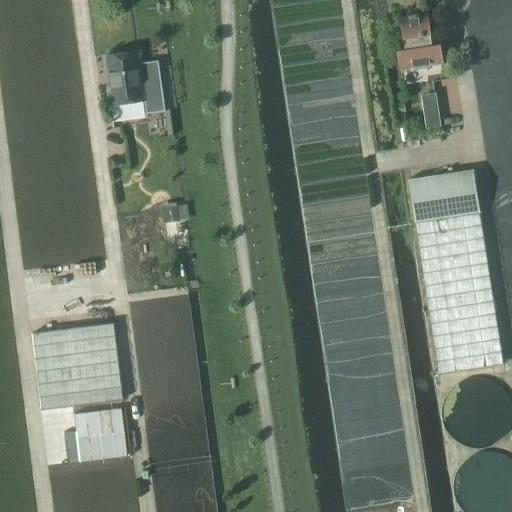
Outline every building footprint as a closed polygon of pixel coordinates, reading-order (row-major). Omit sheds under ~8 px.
[(398,51),(400,69),(413,67),(414,69),(429,67),(429,64),(442,62),(439,44),(431,45),(426,15),(419,16),(418,15),(408,16),(408,17),(400,19),(405,49),(398,51)] [(113,54),(107,55),(111,85),(107,85),(110,103),(111,103),(113,119),(135,116),(133,100),(145,98),(147,112),(164,110),(157,61),(141,63),(139,51),(134,52),(129,52),(125,49),(117,50),(113,54)] [(404,103),(397,105),(398,112),(405,111),(404,103)] [(439,126),(437,110),(425,112),(427,128),(439,126)] [(408,179),(438,374),(503,364),(473,169),(408,179)] [(175,208),(175,205),(163,207),(165,222),(177,221),(175,208)] [(113,322),(32,332),(41,409),(122,399),(113,322)] [(121,408),(74,413),(76,431),(79,461),(127,456),(121,408)]
